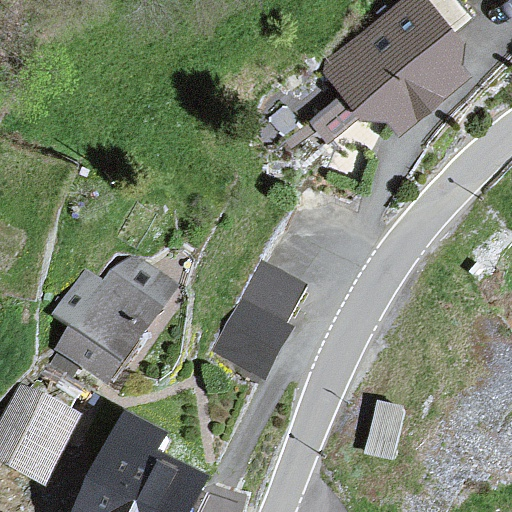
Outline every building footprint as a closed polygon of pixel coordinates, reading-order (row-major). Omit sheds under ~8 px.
[(466,19),(450,0),(413,0),(333,67),(388,133),(460,73),(436,44),(466,19)] [(172,287),(129,256),(105,290),(85,275),(59,312),(78,325),(64,345),(108,377),(172,287)] [(287,330),(242,304),(215,350),(261,376),(287,330)] [(76,414),(25,387),(0,435),(0,452),(44,476),(76,414)] [(164,432),(122,413),(78,511),(182,511),(197,479),(152,459),(164,432)]
